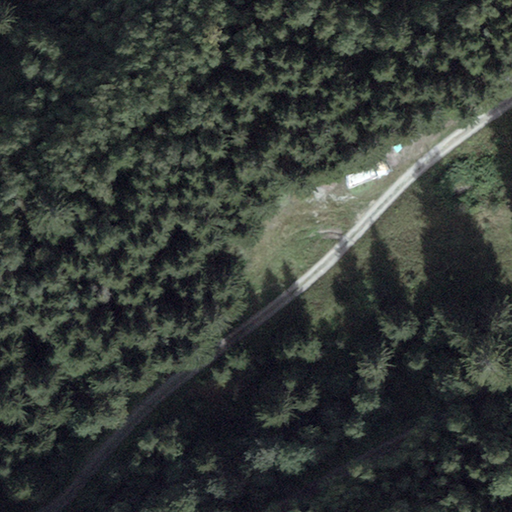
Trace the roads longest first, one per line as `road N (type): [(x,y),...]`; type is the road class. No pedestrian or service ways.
road 1 (track): [(38,511),(462,124),(511,97)]
road 2 (track): [(511,376),(303,485),(267,511)]
